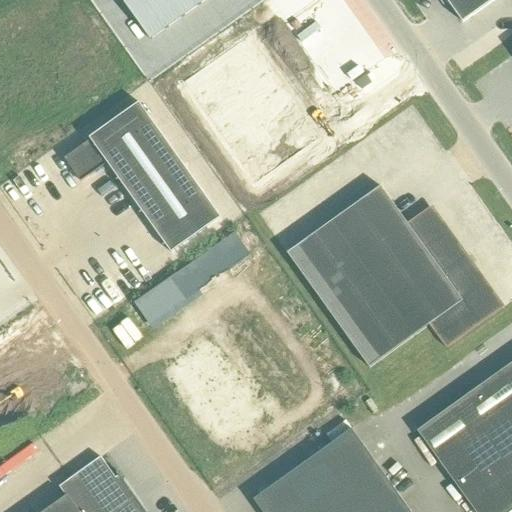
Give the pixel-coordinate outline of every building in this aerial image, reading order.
[(56,0),(49,0),(38,8),(68,51),(84,39),(56,0)] [(81,0),(56,0),(84,39),(101,27),(81,0)] [(146,0),(121,0),(130,12),(146,0)] [(167,29),(146,0),(130,12),(150,41),(167,29)] [(183,18),(170,0),(146,0),(167,29),(183,18)] [(200,6),(195,0),(170,0),(183,18),(200,6)] [(496,0),(445,0),(463,24),(496,0)] [(38,8),(21,20),(52,62),(68,51),(38,8)] [(21,20),(5,31),(35,74),(52,62),(21,20)] [(101,27),(84,39),(108,73),(125,61),(101,27)] [(5,31),(0,34),(0,58),(19,85),(35,74),(5,31)] [(84,39),(68,51),(92,85),(108,73),(84,39)] [(247,39),(216,61),(229,79),(260,57),(247,39)] [(68,51),(52,62),(76,96),(92,85),(68,51)] [(260,57),(229,79),(240,95),(271,73),(260,57)] [(0,58),(0,93),(3,97),(19,85),(0,58)] [(216,61),(185,83),(198,101),(229,79),(216,61)] [(52,62),(35,74),(59,108),(76,96),(52,62)] [(271,73),(240,95),(252,112),(283,90),(271,73)] [(35,74),(19,85),(43,119),(59,108),(35,74)] [(229,79),(198,101),(209,118),(240,95),(229,79)] [(19,85),(3,97),(13,112),(27,131),(43,119),(19,85)] [(283,90),(252,112),(263,128),(295,106),(283,90)] [(0,93),(0,120),(13,112),(3,97),(0,93)] [(240,95),(209,118),(221,134),(252,112),(240,95)] [(221,219),(139,104),(90,139),(91,141),(65,160),(81,183),(108,164),(172,254),(221,219)] [(295,106),(263,128),(275,144),(306,122),(295,106)] [(13,112),(0,120),(0,149),(27,131),(13,112)] [(252,112),(221,134),(232,150),(263,128),(252,112)] [(306,122),(275,144),(288,162),(319,140),(306,122)] [(263,128),(232,150),(244,167),(275,144),(263,128)] [(275,144),(244,167),(256,184),(288,162),(275,144)] [(446,349),(505,308),(433,207),(408,225),(381,188),(287,254),(370,369),(430,326),(446,349)] [(232,234),(128,300),(146,329),(251,263),(232,234)] [(262,420),(207,341),(165,370),(220,449),(262,420)] [(511,511),(511,365),(418,432),(474,511),(511,511)] [(254,501),(261,511),(410,511),(352,430),(254,501)] [(145,511),(118,473),(116,474),(119,478),(116,480),(101,459),(60,488),(67,498),(47,511),(145,511)]
